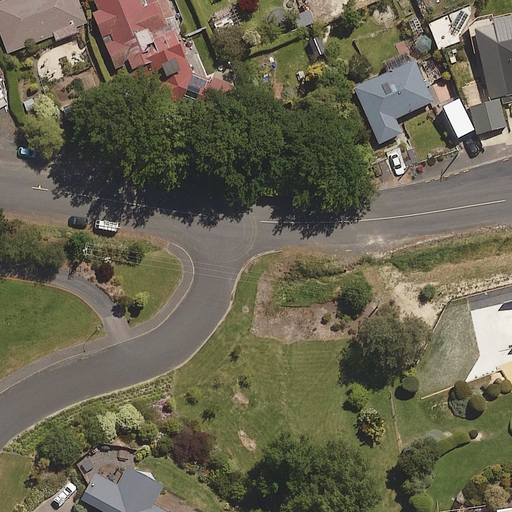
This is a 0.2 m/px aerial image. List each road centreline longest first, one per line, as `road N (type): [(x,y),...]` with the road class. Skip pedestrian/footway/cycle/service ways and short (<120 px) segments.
road 1 (residential): [(0,418),(177,338),(214,286),(222,215)]
road 2 (tertiary): [(511,199),(333,220),(222,215)]
road 3 (tertiary): [(222,215),(0,183)]
